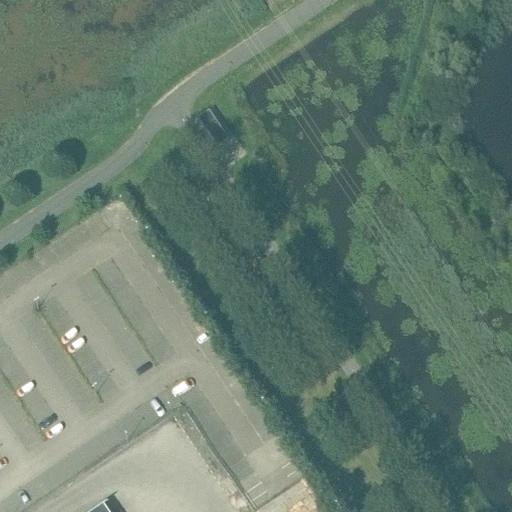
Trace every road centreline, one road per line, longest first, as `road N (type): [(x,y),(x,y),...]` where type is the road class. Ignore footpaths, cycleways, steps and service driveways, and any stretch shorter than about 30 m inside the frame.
road 1 (unclassified): [(0,240),(123,157),(170,101)]
road 2 (unclassified): [(322,0),(170,101)]
